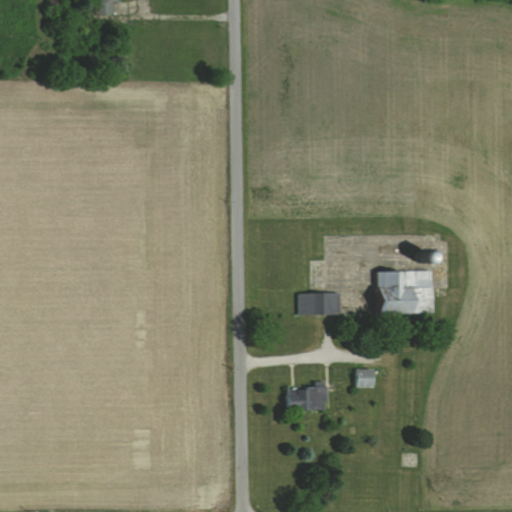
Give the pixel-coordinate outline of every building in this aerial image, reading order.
[(48,0),(49,8),(60,8),(60,0),(48,0)] [(91,0),(92,15),(115,15),(114,0),(91,0)] [(376,314),(431,314),(431,271),(376,271),(376,314)] [(298,316),(339,316),(339,293),(298,293),(298,316)] [(356,371),(356,388),(372,388),(372,371),(356,371)] [(285,389),(285,411),(324,411),(324,389),(285,389)]
